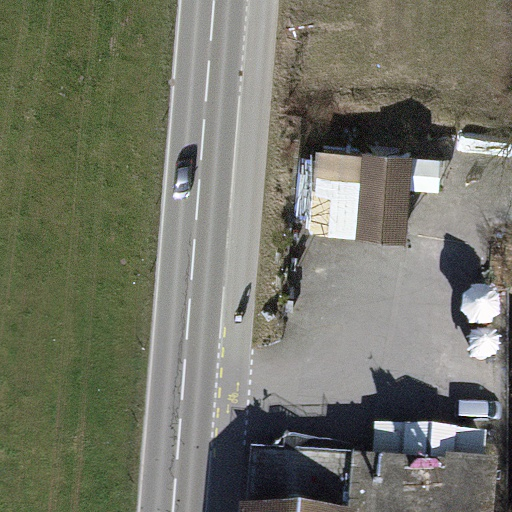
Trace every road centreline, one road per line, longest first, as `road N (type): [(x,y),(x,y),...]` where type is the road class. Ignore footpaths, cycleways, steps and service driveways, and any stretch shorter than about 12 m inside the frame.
road 1 (secondary): [(172,511),(216,0)]
road 2 (unknown): [(236,361),(364,370),(406,345),(427,305),(444,213)]
